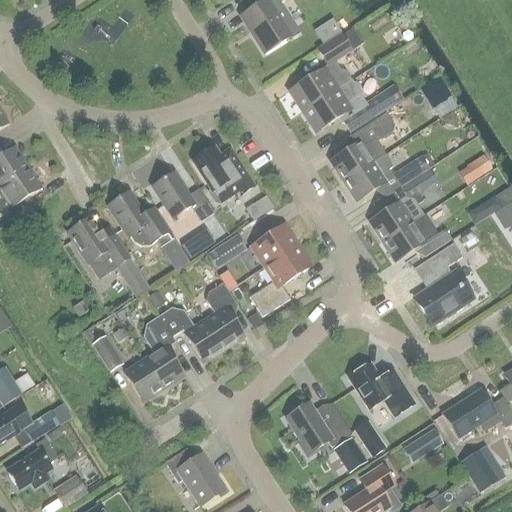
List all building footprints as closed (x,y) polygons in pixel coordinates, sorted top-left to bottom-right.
[(240,18),(264,55),(291,38),(273,9),(287,0),(257,0),(261,5),(240,18)] [(288,93),(302,114),(337,91),(350,83),(349,82),(344,75),(339,74),(333,64),(351,53),(340,36),(317,51),(328,68),(288,93)] [(438,80),(420,91),(432,110),(450,98),(438,80)] [(359,95),(355,87),(352,86),(350,83),(337,91),(302,114),(315,135),(337,120),(341,126),(343,124),(365,110),(364,108),(358,98),(359,95)] [(365,110),(343,124),(350,135),(392,107),(385,95),(364,108),(365,110)] [(453,127),(458,124),(451,114),(440,121),(444,126),(453,127)] [(342,184),(385,157),(384,155),(382,156),(374,143),(391,132),(392,127),(384,115),(351,137),(356,146),(329,164),(342,184)] [(0,187),(27,170),(14,149),(0,157),(0,187)] [(254,188),(238,165),(229,151),(219,158),(213,149),(192,163),(212,193),(209,195),(214,203),(219,204),(237,192),(240,197),(254,188)] [(385,199),(392,194),(400,189),(399,189),(428,170),(420,159),(391,177),(387,171),(391,169),(384,158),(385,158),(385,157),(372,164),(342,184),(355,204),(378,189),(385,199)] [(468,170),(475,181),(490,171),(483,160),(468,170)] [(27,170),(0,187),(0,230),(23,215),(17,206),(41,191),(27,170)] [(400,190),(400,189),(392,194),(398,204),(368,224),(381,244),(423,217),(423,216),(422,217),(416,207),(422,203),(418,196),(437,184),(429,172),(400,190)] [(173,175),(152,189),(172,220),(190,209),(200,224),(213,215),(198,191),(188,198),(173,175)] [(488,204),(487,210),(491,215),(511,201),(511,196),(508,191),(488,204)] [(128,195),(107,209),(127,240),(130,238),(134,245),(141,248),(149,248),(156,243),(160,250),(167,260),(180,251),(173,241),(153,211),(143,217),(128,195)] [(260,204),(266,214),(272,210),(266,200),(260,204)] [(511,202),(493,215),(503,231),(508,228),(511,235),(511,202)] [(444,232),(436,237),(423,217),(381,244),(394,264),(418,249),(424,259),(451,242),(444,232)] [(88,221),(67,235),(97,281),(116,269),(128,260),(113,237),(108,230),(98,236),(88,221)] [(263,269),(264,269),(297,248),(283,227),(250,249),(263,269)] [(244,249),(236,237),(207,257),(215,268),(244,249)] [(181,248),(189,260),(199,254),(191,241),(181,248)] [(430,279),(428,280),(429,282),(428,290),(416,298),(434,326),(469,303),(446,269),(462,259),(453,245),(421,266),(430,279)] [(280,288),(310,268),(297,248),(264,269),(263,269),(273,284),(249,299),(262,319),(289,301),(280,288)] [(142,280),(128,289),(135,298),(148,290),(142,280)] [(223,353),(243,340),(227,315),(237,309),(222,285),(207,295),(205,303),(213,316),(204,323),(223,353)] [(163,305),(156,293),(148,298),(155,310),(163,305)] [(81,303),(72,309),(78,318),(87,312),(81,303)] [(204,323),(193,330),(183,313),(170,311),(158,319),(172,340),(181,333),(203,366),(223,353),(204,323)] [(152,356),(143,362),(163,392),(183,379),(165,352),(175,345),(172,340),(158,319),(145,327),(142,340),(152,356)] [(122,330),(116,334),(121,342),(127,338),(122,330)] [(122,367),(105,340),(92,348),(109,375),(122,367)] [(143,362),(123,375),(142,406),(163,392),(143,362)] [(392,373),(379,381),(370,366),(348,380),(368,412),(382,403),(392,420),(400,415),(413,406),(398,383),(392,373)] [(21,395),(13,383),(3,368),(0,370),(0,402),(2,406),(21,395)] [(505,430),(511,424),(511,416),(502,400),(491,407),(481,392),(441,418),(450,431),(452,430),(458,440),(479,426),(484,434),(501,423),(505,430)] [(351,437),(331,406),(330,407),(332,409),(318,419),(309,405),(285,421),(300,444),(298,445),(307,459),(317,453),(320,458),(321,457),(317,450),(327,444),(331,450),(351,437)] [(69,418),(62,406),(50,414),(58,426),(69,418)] [(0,443),(4,441),(5,443),(13,437),(31,426),(18,407),(0,418),(0,443)] [(31,426),(13,437),(21,450),(58,426),(50,414),(31,426)] [(433,432),(416,443),(425,456),(442,445),(433,432)] [(376,437),(362,446),(371,459),(385,450),(376,437)] [(6,474),(16,490),(30,482),(34,488),(46,480),(44,476),(51,471),(45,462),(49,459),(52,463),(56,460),(43,440),(35,446),(38,450),(18,463),(19,466),(6,474)] [(485,449),(461,464),(481,494),(505,479),(485,449)] [(357,450),(343,459),(352,473),(366,464),(357,450)] [(199,507),(224,492),(201,457),(193,462),(186,452),(165,465),(177,484),(182,481),(199,507)] [(382,467),(360,481),(365,492),(343,507),(346,511),(385,511),(390,509),(382,496),(385,494),(383,491),(393,485),(382,467)] [(85,494),(75,477),(53,492),(64,509),(85,494)] [(440,511),(447,508),(439,497),(415,511),(440,511)]
